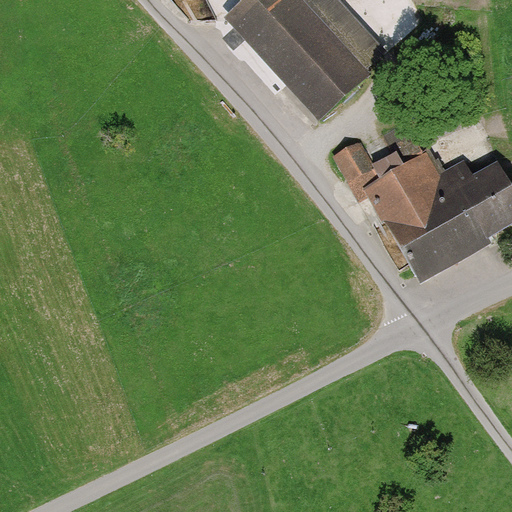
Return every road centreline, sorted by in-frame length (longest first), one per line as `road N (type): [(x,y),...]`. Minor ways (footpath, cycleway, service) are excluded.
road 1 (unclassified): [(148,0),(311,181),(419,327)]
road 2 (unclassified): [(419,327),(47,511)]
road 3 (unclassified): [(511,450),(419,327)]
